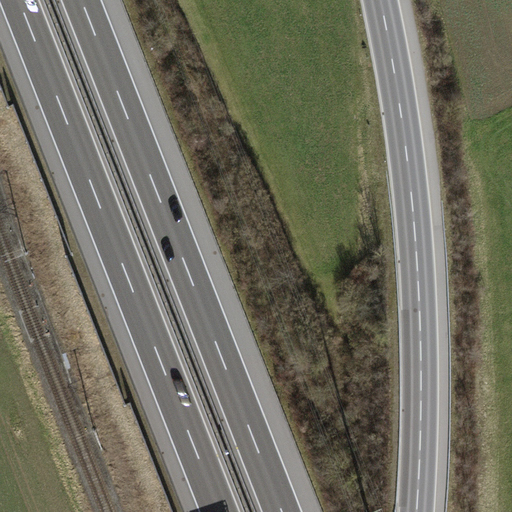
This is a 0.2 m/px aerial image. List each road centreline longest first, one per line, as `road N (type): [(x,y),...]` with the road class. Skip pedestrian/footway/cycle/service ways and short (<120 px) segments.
road 1 (motorway): [(18,0),(219,511)]
road 2 (motorway): [(282,511),(82,0)]
road 3 (secondary): [(380,0),(416,251),(416,511)]
